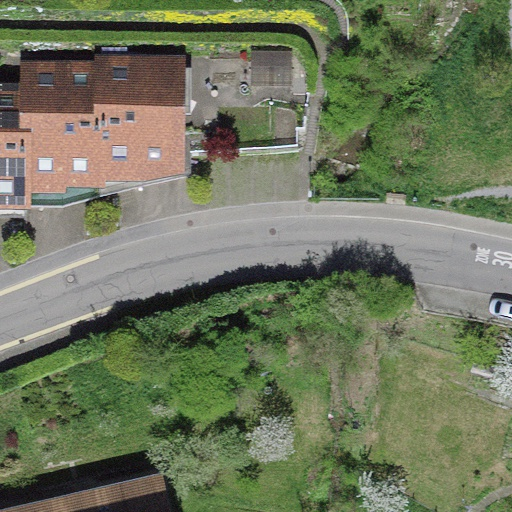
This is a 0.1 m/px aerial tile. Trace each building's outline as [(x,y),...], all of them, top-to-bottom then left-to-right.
[(94,75),(93,171),(168,173),(170,62),(95,60),(94,75)] [(93,171),(94,75),(23,74),(22,96),(21,185),(92,186),(93,171)] [(21,185),(22,96),(0,95),(0,207),(21,208),(21,185)] [(101,500),(104,511),(165,511),(160,487),(101,500)] [(51,511),(104,511),(101,500),(51,511)]
